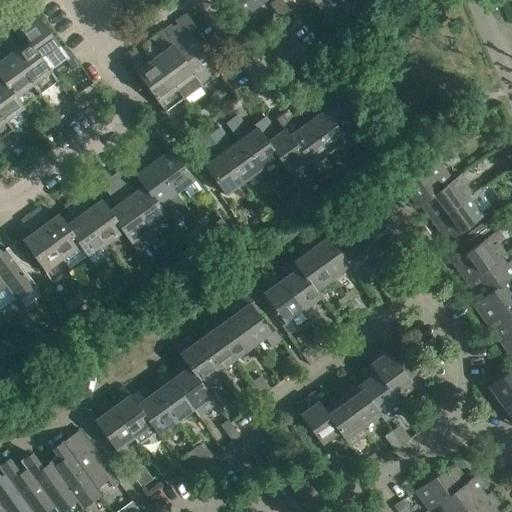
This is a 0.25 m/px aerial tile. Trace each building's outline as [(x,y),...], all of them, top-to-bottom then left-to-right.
[(122,0),(128,7),(130,10),(142,2),(144,0),(122,0)] [(263,0),(230,0),(242,16),(263,0)] [(57,82),(58,82),(50,71),(67,59),(74,68),(79,64),(65,45),(61,48),(28,3),(17,11),(30,29),(23,34),(20,29),(19,29),(57,82)] [(186,14),(161,32),(200,87),(219,73),(189,32),(196,27),(186,14)] [(10,33),(0,40),(40,95),(57,82),(19,29),(18,30),(29,46),(22,51),(10,33)] [(152,58),(156,63),(183,100),(200,87),(161,32),(151,39),(164,57),(157,62),(154,57),(152,58)] [(39,96),(40,95),(0,40),(0,60),(3,65),(0,67),(0,76),(23,109),(15,96),(31,85),(39,96)] [(125,58),(163,111),(165,113),(183,100),(156,63),(149,68),(136,50),(125,58)] [(0,76),(0,78),(2,82),(0,84),(0,114),(12,131),(13,131),(6,121),(23,109),(0,76)] [(306,124),(305,124),(327,153),(345,140),(343,136),(358,125),(328,83),(312,95),(323,111),(317,115),(304,98),(293,106),(306,124)] [(70,120),(65,113),(63,111),(56,116),(63,125),(70,120)] [(284,130),(283,130),(309,166),(327,153),(305,124),(299,128),(287,111),(276,119),(284,130)] [(0,140),(12,131),(0,114),(0,140)] [(225,123),(238,141),(260,170),(276,158),(286,172),(287,171),(256,128),(249,133),(237,115),(225,123)] [(55,131),(63,125),(56,116),(48,122),(55,131)] [(308,166),(309,166),(283,130),(277,134),(265,117),(253,125),(256,128),(287,171),(304,160),(308,166)] [(219,128),(208,136),(242,183),(260,170),(238,141),(232,145),(219,128)] [(242,183),(208,136),(198,143),(210,161),(203,166),(225,195),(242,183)] [(153,142),(143,149),(175,194),(183,189),(189,197),(200,189),(171,148),(169,149),(172,154),(165,159),(153,142)] [(175,194),(143,149),(133,156),(146,173),(139,178),(136,173),(134,175),(145,190),(166,218),(183,204),(175,194)] [(399,190),(413,210),(420,205),(452,182),(431,153),(409,168),(416,178),(399,190)] [(145,190),(138,195),(122,173),(118,173),(110,178),(148,230),(166,218),(145,190)] [(137,252),(155,239),(148,230),(110,178),(104,183),(103,187),(107,193),(119,210),(112,215),(101,199),(100,199),(137,252)] [(453,181),(452,182),(420,205),(433,223),(479,190),(478,190),(471,195),(463,184),(458,188),(453,181)] [(301,190),(284,202),(286,205),(290,210),(307,197),(301,190)] [(492,209),(479,190),(433,223),(447,242),(492,209)] [(73,200),(105,245),(122,233),(136,253),(137,252),(100,199),(99,200),(102,205),(95,210),(83,192),(73,200)] [(63,206),(76,224),(69,229),(58,213),(57,214),(88,257),(93,265),(111,253),(105,245),(73,200),(63,206)] [(281,216),(290,210),(286,205),(278,211),(281,216)] [(88,257),(57,214),(56,214),(60,219),(53,225),(40,207),(30,214),(63,259),(70,269),(87,256),(87,258),(88,257)] [(63,259),(30,214),(21,221),(33,238),(27,244),(23,238),(21,240),(44,272),(63,259)] [(252,237),(261,230),(254,220),(245,227),(252,237)] [(201,229),(208,239),(220,230),(213,221),(201,229)] [(384,255),(360,223),(350,230),(347,225),(330,237),(329,236),(328,236),(356,276),(384,255)] [(465,281),(504,253),(496,242),(500,240),(494,232),(452,263),(465,281)] [(315,233),(304,241),(331,279),(348,267),(354,277),(356,276),(328,236),(321,241),(315,233)] [(291,260),(318,298),(319,298),(315,292),(331,279),(304,241),(294,248),(300,257),(294,261),(292,259),(291,260)] [(35,286),(7,248),(0,252),(0,277),(17,300),(35,286)] [(479,299),(507,281),(511,277),(511,263),(504,253),(465,281),(479,299)] [(275,272),(274,273),(302,310),(309,320),(315,315),(308,305),(318,298),(291,260),(281,267),(287,276),(281,280),(275,272)] [(259,296),(261,297),(264,295),(279,317),(276,319),(288,335),(297,328),(290,318),(302,310),(274,273),(253,287),(259,296)] [(0,290),(5,287),(15,301),(17,300),(0,277),(0,290)] [(486,324),(511,305),(511,287),(511,288),(507,281),(479,299),(472,304),(486,324)] [(398,296),(389,283),(381,288),(391,301),(398,296)] [(72,317),(94,302),(85,290),(63,305),(72,317)] [(225,308),(231,316),(252,346),(264,337),(271,347),(280,340),(269,324),(266,326),(251,305),(254,303),(246,292),(225,308)] [(356,296),(348,302),(357,316),(366,310),(356,296)] [(351,320),(357,316),(348,302),(341,307),(351,320)] [(511,305),(486,324),(500,342),(511,333),(511,305)] [(81,318),(84,323),(85,325),(99,316),(95,309),(81,318)] [(219,313),(208,320),(235,358),(252,346),(231,316),(225,321),(219,313)] [(197,341),(218,370),(235,358),(208,320),(197,328),(203,336),(197,341)] [(66,322),(45,338),(47,341),(52,348),(73,332),(66,322)] [(341,327),(339,328),(327,336),(333,344),(346,334),(341,327)] [(45,338),(39,330),(22,343),(30,354),(47,341),(45,338)] [(179,354),(182,359),(200,383),(218,370),(197,341),(191,333),(180,341),(186,349),(179,354)] [(511,333),(500,342),(511,359),(511,333)] [(307,347),(300,352),(310,365),(317,360),(330,350),(325,343),(311,352),(307,347)] [(397,402),(401,409),(402,408),(392,393),(409,380),(402,371),(410,366),(400,352),(393,358),(384,346),(377,351),(374,348),(364,356),(397,402)] [(365,380),(358,385),(379,414),(384,421),(401,409),(397,402),(364,356),(363,356),(369,364),(359,371),(365,380)] [(192,409),(210,396),(200,383),(182,359),(172,366),(178,375),(172,379),(166,371),(164,372),(192,409)] [(281,370),(287,377),(300,367),(295,360),(281,370)] [(511,396),(511,368),(484,389),(498,407),(511,396)] [(161,387),(153,393),(175,422),(192,409),(164,372),(154,379),(161,387)] [(260,376),(252,381),(262,395),(269,389),(260,376)] [(262,395),(252,381),(245,386),(255,400),(262,395)] [(379,414),(358,385),(351,390),(345,381),(335,389),(362,427),(367,433),(384,421),(379,414)] [(106,399),(105,400),(132,437),(138,445),(155,433),(129,396),(131,396),(123,387),(112,394),(118,403),(112,407),(106,399)] [(129,396),(155,433),(157,435),(175,422),(153,393),(147,397),(141,389),(131,396),(129,396)] [(311,393),(344,440),(349,446),(367,433),(362,427),(335,389),(334,389),(340,398),(334,402),(328,394),(318,401),(312,393),(311,393)] [(349,447),(349,446),(344,440),(311,393),(301,401),(307,410),(300,415),(321,444),(338,432),(349,447)] [(430,402),(427,398),(424,395),(411,404),(416,411),(430,402)] [(511,396),(498,407),(511,426),(511,396)] [(247,411),(245,407),(237,397),(230,402),(240,416),(247,411)] [(94,421),(115,450),(132,437),(105,400),(95,407),(101,416),(94,421)] [(239,436),(230,423),(229,422),(222,428),(232,441),(239,436)] [(399,426),(391,431),(401,444),(408,439),(399,426)] [(61,443),(99,495),(118,482),(80,429),(61,443)] [(394,450),(401,444),(391,431),(385,436),(394,450)] [(58,456),(50,461),(49,462),(82,508),(99,495),(61,443),(52,449),(58,456)] [(201,443),(194,448),(204,462),(211,456),(201,443)] [(197,467),(204,462),(194,448),(187,453),(197,467)] [(374,453),(361,463),(366,470),(379,460),(374,453)] [(82,508),(49,462),(41,468),(31,454),(21,461),(58,511),(62,511),(76,502),(81,509),(82,508)] [(329,464),(331,466),(339,477),(346,472),(336,458),(329,464)] [(0,465),(0,468),(3,474),(31,511),(47,511),(54,508),(56,511),(58,511),(21,461),(26,468),(18,474),(8,459),(0,465)] [(453,463),(414,491),(428,510),(438,503),(461,485),(456,478),(461,474),(453,463)] [(172,467),(160,476),(166,484),(171,481),(173,484),(180,479),(172,467)] [(131,474),(141,487),(148,482),(138,468),(131,474)] [(31,511),(3,474),(0,476),(0,505),(4,511),(31,511)] [(476,474),(461,485),(438,503),(443,511),(462,511),(485,496),(480,489),(485,486),(476,474)] [(490,492),(485,496),(462,511),(496,511),(493,508),(498,504),(490,492)] [(393,506),(397,511),(408,504),(404,499),(393,506)]
